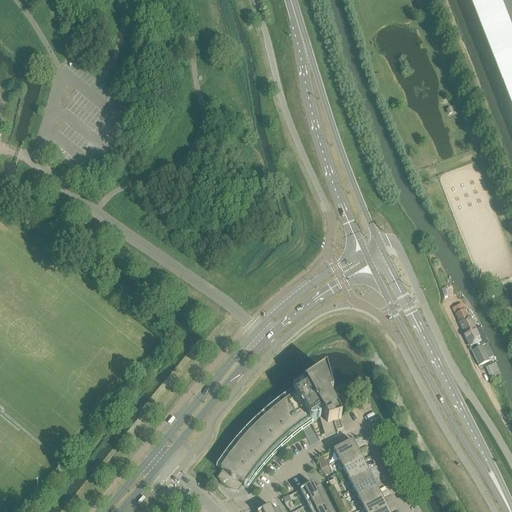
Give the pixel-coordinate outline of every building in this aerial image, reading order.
[(511,0),(469,0),(494,62),(511,54),(511,0)] [(511,54),(494,62),(511,105),(511,54)] [(476,330),(470,318),(468,318),(461,305),(452,309),(465,335),(476,330)] [(476,330),(465,335),(463,335),(469,348),(481,343),(483,346),(487,344),(488,344),(480,328),(476,330)] [(487,344),(483,346),(471,352),(478,367),(489,362),(488,360),(493,357),(487,344)] [(500,375),(498,370),(488,374),(490,380),(500,375)] [(289,437),(300,427),(310,421),(321,414),(323,417),(323,418),(319,420),(325,440),(336,434),(336,432),(342,430),(325,371),(303,385),(306,389),(304,391),(302,387),(294,392),(296,396),(294,397),(292,398),(290,395),(281,401),(284,404),(282,405),(280,407),(277,404),(270,410),(272,413),(270,414),(268,416),(266,413),(258,420),(261,423),(259,424),(257,426),(255,423),(247,431),(250,433),(248,435),(247,436),(244,434),(237,442),(240,444),(239,446),(237,448),(234,445),(227,454),(230,456),(229,458),(220,470),(222,471),(221,473),(228,478),(228,479),(229,480),(229,481),(230,481),(231,481),(233,481),(241,486),(243,485),(244,486),(252,475),(261,465),(269,455),(279,445),(289,437)] [(338,462),(357,452),(352,442),(333,452),(338,462)] [(343,471),(362,461),(357,452),(338,462),(343,471)] [(348,481),(367,471),(362,461),(343,471),(348,481)] [(327,467),(324,462),(319,465),(319,467),(321,471),(327,467)] [(330,473),(327,467),(321,471),(325,475),(330,473)] [(353,490),(372,481),(367,471),(348,481),(353,490)] [(241,486),(233,481),(231,481),(230,481),(229,481),(229,480),(228,479),(228,478),(221,473),(218,478),(217,478),(218,480),(219,481),(220,482),(221,484),(222,485),(223,486),(225,487),(227,489),(228,490),(230,490),(232,491),(233,492),(235,492),(238,492),(241,486)] [(337,487),(334,481),(329,484),(331,490),(337,487)] [(358,500),(377,490),(372,481),(353,490),(358,500)] [(325,497),(320,487),(315,490),(312,485),(300,491),(307,506),(325,497)] [(340,492),(337,487),(331,490),(334,495),(340,492)] [(363,510),(382,500),(377,490),(358,500),(363,510)] [(317,511),(330,506),(325,497),(307,506),(310,511),(317,511)] [(364,511),(382,511),(387,509),(382,500),(363,510),(364,511)] [(294,509),(291,501),(284,504),(285,506),(285,507),(286,508),(286,509),(287,509),(289,511),(294,509)] [(347,506),(344,501),(339,503),(340,509),(347,506)]
